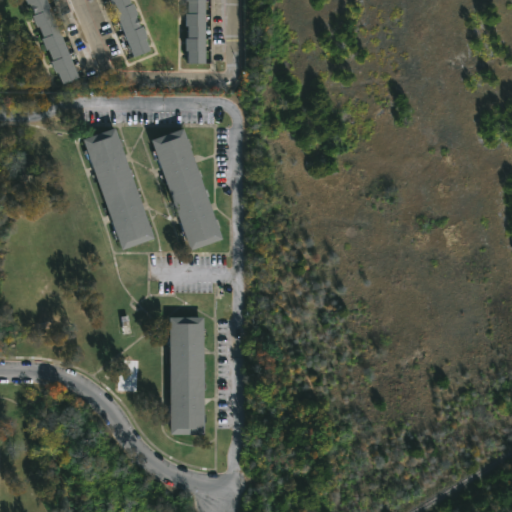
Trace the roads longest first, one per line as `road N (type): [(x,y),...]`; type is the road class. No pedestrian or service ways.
road 1 (residential): [(0,112),(33,115),(85,101),(220,101),(240,109),(236,473),(225,491)]
road 2 (residential): [(225,491),(169,477),(133,450),(99,402),(67,383),(0,375)]
